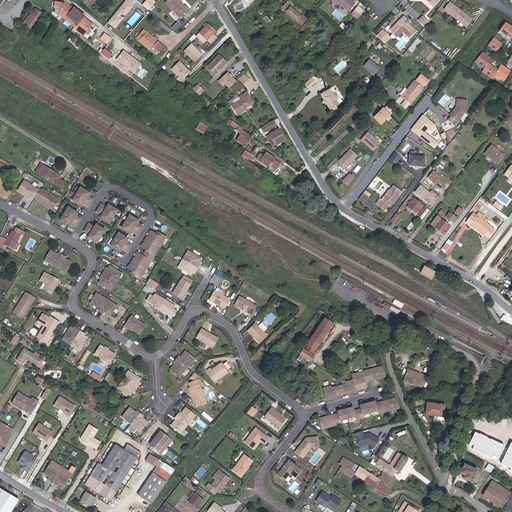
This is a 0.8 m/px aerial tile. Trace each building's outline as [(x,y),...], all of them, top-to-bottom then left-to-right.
[(125,0),(123,0),(108,23),(117,29),(133,5),(125,0)] [(146,0),(142,5),(148,10),(153,4),(149,0),(146,0)] [(185,5),(183,7),(176,0),(167,0),(165,2),(180,17),(189,9),(185,5)] [(304,14),(308,10),(296,0),(290,0),(285,0),(286,0),(288,3),(284,6),(304,24),(309,18),(304,14)] [(356,5),(349,0),(332,0),(332,6),(342,6),(349,13),(356,5)] [(439,0),(427,0),(426,1),(433,8),(440,1),(439,0)] [(451,1),(445,9),(467,27),(473,19),(451,1)] [(95,26),(89,22),(90,19),(81,12),(80,14),(68,5),(62,3),(60,9),(65,11),(63,15),(66,17),(67,16),(80,26),(78,28),(88,35),(95,26)] [(24,23),(32,30),(46,15),(40,9),(37,13),(34,11),(24,23)] [(363,12),(356,19),(359,21),(366,15),(363,12)] [(78,28),(80,26),(67,16),(66,17),(63,15),(63,17),(78,28)] [(408,23),(403,18),(399,23),(400,24),(397,26),(395,26),(389,32),(395,39),(401,33),(408,40),(415,34),(407,25),(408,23)] [(429,25),(423,19),(418,23),(425,30),(429,25)] [(176,30),(180,25),(176,22),(171,27),(176,30)] [(511,32),(511,24),(508,22),(502,30),(507,33),(510,35),(511,32)] [(198,36),(204,41),(215,30),(208,24),(198,36)] [(86,37),(88,35),(78,28),(77,31),(86,37)] [(138,40),(140,42),(148,32),(145,30),(138,40)] [(387,37),(382,31),(378,35),(384,39),(387,37)] [(166,46),(160,42),(158,43),(154,39),(155,38),(148,32),(140,42),(150,50),(152,47),(160,53),(166,46)] [(100,39),(108,44),(112,38),(104,33),(100,39)] [(410,50),(413,51),(422,40),(419,38),(410,50)] [(490,45),(498,51),(504,44),(496,38),(490,45)] [(203,57),(197,51),(196,51),(195,49),(192,46),(185,53),(196,64),(203,57)] [(105,48),(101,53),(109,59),(113,54),(105,48)] [(124,49),(116,59),(134,73),(142,63),(124,49)] [(492,58),(484,52),(477,62),(485,68),(482,71),(492,79),(495,76),(502,82),(510,72),(502,66),(498,71),(488,63),(492,58)] [(214,62),(221,68),(228,61),(221,54),(214,62)] [(363,66),(375,74),(381,67),(369,58),(363,66)] [(217,73),(221,68),(214,62),(210,66),(217,73)] [(183,82),(191,74),(181,64),(173,72),(183,82)] [(425,83),(430,77),(423,71),(418,78),(425,83)] [(229,88),(236,82),(227,73),(220,79),(224,84),(229,88)] [(305,84),(309,88),(316,81),(312,77),(305,84)] [(411,102),(424,87),(415,79),(408,88),(405,85),(399,92),(408,99),(411,102)] [(204,92),(198,86),(193,90),(200,96),(204,92)] [(333,87),(324,91),(327,98),(326,98),(327,102),(328,102),(331,108),(334,107),(335,109),(339,107),(338,105),(340,104),(333,87)] [(246,107),(255,102),(248,90),(240,95),(242,99),(233,104),(238,113),(247,108),(246,107)] [(445,107),(450,101),(450,100),(452,97),(446,92),(439,102),(445,107)] [(450,119),(457,124),(467,110),(469,98),(458,97),(457,104),(457,109),(453,115),(450,119)] [(402,105),(406,108),(411,102),(408,99),(402,105)] [(376,118),(383,125),(392,116),(385,109),(376,118)] [(195,125),(202,129),(208,121),(201,116),(195,125)] [(265,130),(277,123),(275,120),(270,123),(267,125),(263,127),(265,130)] [(238,138),(246,144),(253,135),(242,127),(240,129),(243,132),(238,138)] [(274,144),(286,138),(280,128),(268,135),(274,144)] [(381,143),(368,132),(361,140),(374,151),(381,143)] [(500,163),(506,155),(492,144),(486,152),(500,163)] [(258,156),(262,159),(268,152),(263,149),(258,156)] [(346,168),(358,156),(351,149),(339,161),(346,168)] [(271,166),(271,165),(276,159),(277,158),(268,151),(268,152),(262,159),(271,166)] [(395,152),(391,158),(397,161),(400,156),(395,152)] [(411,154),(410,165),(415,165),(424,167),(425,167),(426,157),(416,156),(416,154),(411,154)] [(271,165),(276,169),(281,163),(276,159),(271,165)] [(44,166),(39,174),(64,190),(66,185),(60,182),(63,177),(44,166)] [(435,183),(441,176),(433,170),(428,178),(435,183)] [(353,176),(348,172),(342,180),(347,184),(353,176)] [(43,191),(26,181),(20,192),(27,196),(28,195),(29,196),(29,197),(33,199),(35,196),(38,199),(43,191)] [(93,205),(98,197),(93,194),(95,191),(86,186),(76,198),(86,204),(88,201),(93,205)] [(391,190),(380,204),(387,209),(390,204),(390,203),(391,201),(394,203),(399,196),(398,195),(402,191),(395,186),(391,190)] [(434,204),(439,198),(424,186),(419,193),(434,204)] [(61,199),(44,189),(43,191),(38,199),(42,201),(42,200),(46,203),(46,204),(50,206),(50,205),(52,206),(51,207),(55,209),(61,199)] [(364,202),(369,196),(364,191),(359,198),(364,202)] [(422,215),(428,207),(415,198),(410,205),(422,215)] [(82,223),(87,215),(81,212),(83,209),(74,203),(65,216),(75,222),(77,219),(82,223)] [(114,222),(123,210),(113,204),(112,206),(106,203),(101,210),(107,214),(105,217),(114,222)] [(441,212),(445,215),(450,208),(446,206),(441,212)] [(392,218),(396,220),(401,214),(398,211),(392,218)] [(447,216),(455,222),(460,216),(458,214),(456,217),(450,212),(447,216)] [(470,216),(466,220),(483,232),(483,231),(490,237),(496,229),(483,220),(486,216),(481,212),(478,216),(475,220),(470,216)] [(139,229),(144,233),(150,225),(144,222),(146,219),(137,214),(128,226),(137,232),(139,229)] [(446,234),(452,226),(439,216),(433,224),(446,234)] [(93,234),(102,240),(111,227),(101,221),(100,224),(94,220),(90,228),(95,231),(93,234)] [(481,234),(483,232),(466,220),(465,221),(481,234)] [(137,242),(132,239),(134,236),(125,230),(116,243),(125,249),(127,246),(132,250),(137,242)] [(18,243),(19,243),(24,234),(16,231),(11,241),(3,238),(1,244),(8,247),(8,246),(15,249),(18,243)] [(134,276),(145,283),(172,239),(162,233),(160,236),(153,233),(152,236),(153,237),(148,246),(146,245),(144,249),(150,252),(146,257),(141,253),(139,256),(140,257),(134,266),(133,265),(130,269),(136,272),(134,276)] [(444,249),(448,252),(452,248),(447,244),(444,249)] [(70,260),(70,261),(67,260),(68,257),(60,253),(59,255),(56,254),(57,253),(52,251),(47,261),(69,272),(75,262),(70,260)] [(199,272),(203,265),(200,263),(201,261),(203,258),(189,251),(179,268),(193,275),(195,273),(196,271),(199,272)] [(419,273),(432,278),(435,270),(423,265),(419,273)] [(99,283),(114,294),(126,276),(111,266),(109,269),(108,271),(107,270),(101,277),(103,278),(101,280),(99,283)] [(53,294),(60,280),(46,273),(41,281),(48,284),(45,290),(53,294)] [(185,275),(172,296),(181,302),(194,280),(185,275)] [(149,278),(147,284),(157,288),(159,282),(149,278)] [(226,308),(231,298),(225,295),(226,293),(225,290),(223,294),(216,291),(211,300),(214,302),(215,300),(217,301),(216,303),(226,308)] [(11,318),(20,323),(36,297),(27,292),(11,318)] [(112,315),(117,306),(97,293),(91,303),(95,305),(95,304),(98,306),(97,308),(104,312),(105,310),(108,311),(107,312),(112,315)] [(176,307),(166,300),(155,294),(153,296),(150,294),(147,300),(156,306),(155,307),(160,310),(164,313),(165,311),(174,317),(178,311),(175,309),(176,307)] [(254,314),(259,305),(242,296),(237,305),(243,308),(244,308),(247,309),(247,311),(254,314)] [(404,304),(395,299),(392,304),(402,309),(404,304)] [(38,337),(47,342),(60,321),(51,316),(47,322),(46,321),(39,317),(34,326),(42,330),(38,337)] [(148,324),(133,316),(127,326),(130,329),(131,328),(142,334),(148,324)] [(316,355),(314,354),(334,322),(326,317),(304,354),(314,359),(316,355)] [(256,322),(249,330),(261,343),(269,335),(256,322)] [(82,349),(89,337),(84,334),(85,333),(77,328),(76,329),(71,327),(64,339),(82,349)] [(215,346),(219,336),(203,329),(198,338),(215,346)] [(15,334),(11,343),(15,345),(19,336),(15,334)] [(111,363),(117,354),(101,345),(96,354),(111,363)] [(48,368),(51,363),(29,349),(22,361),(28,364),(31,359),(48,368)] [(180,376),(196,357),(187,350),(184,353),(185,354),(183,356),(181,355),(175,361),(177,363),(174,366),(173,365),(171,369),(180,376)] [(380,368),(387,366),(384,356),(377,357),(378,362),(380,367),(380,368)] [(353,382),(358,381),(356,375),(361,374),(360,373),(380,367),(378,362),(377,357),(353,364),(354,370),(347,372),(347,374),(336,376),(335,376),(324,378),(327,390),(331,389),(331,388),(338,386),(346,384),(346,383),(353,381),(353,382)] [(501,369),(506,372),(511,364),(505,361),(501,369)] [(217,382),(231,371),(223,362),(213,369),(212,367),(209,370),(217,382)] [(407,377),(422,383),(426,371),(407,365),(404,374),(408,376),(407,377)] [(135,391),(137,392),(141,384),(140,383),(143,378),(130,370),(119,388),(132,396),(135,391)] [(99,380),(101,375),(93,371),(91,375),(99,380)] [(40,381),(46,385),(49,379),(43,376),(40,381)] [(199,378),(192,381),(194,385),(191,386),(195,396),(199,406),(209,402),(199,378)] [(46,399),(49,401),(56,391),(52,388),(46,399)] [(16,405),(25,410),(31,399),(23,394),(16,405)] [(77,406),(62,396),(56,405),(68,412),(67,414),(71,416),(77,406)] [(375,409),(376,412),(396,405),(391,396),(386,397),(386,399),(373,402),(372,399),(356,404),(357,407),(350,409),(349,406),(333,410),(335,414),(321,418),(320,416),(315,418),(319,429),(337,424),(337,421),(352,416),(353,419),(360,417),(359,413),(375,409)] [(446,398),(429,396),(428,405),(436,406),(436,409),(435,415),(444,416),(445,408),(444,408),(446,398)] [(33,413),(35,414),(40,405),(34,402),(34,400),(31,399),(25,410),(26,411),(27,409),(29,409),(28,410),(29,411),(28,412),(32,414),(33,413)] [(272,405),(264,415),(277,425),(280,426),(286,418),(274,408),(275,407),(272,405)] [(173,426),(183,433),(198,414),(188,406),(185,411),(184,413),(182,411),(176,418),(178,420),(177,422),(176,421),(173,426)] [(146,420),(143,418),(145,416),(138,411),(136,413),(133,410),(134,410),(130,407),(123,416),(143,432),(150,422),(146,420)] [(275,407),(274,408),(286,418),(287,417),(275,407)] [(0,448),(1,449),(10,435),(13,429),(2,423),(0,426),(0,448)] [(42,423),(36,432),(50,441),(56,431),(42,423)] [(100,448),(104,441),(97,437),(101,428),(93,424),(85,437),(85,440),(91,443),(92,442),(96,444),(96,445),(100,448)] [(255,425),(244,441),(253,447),(257,441),(257,440),(258,438),(259,438),(264,442),(266,442),(269,438),(269,436),(255,425)] [(378,438),(368,431),(365,432),(364,428),(354,431),(357,444),(362,443),(364,440),(373,446),(378,438)] [(4,445),(6,446),(12,438),(10,437),(14,430),(13,429),(10,435),(1,449),(2,449),(4,445)] [(153,444),(165,453),(174,440),(162,431),(153,444)] [(310,445),(318,445),(317,435),(305,435),(303,439),(304,439),(303,441),(302,441),(295,452),(302,457),(310,445)] [(256,450),(262,442),(259,440),(254,448),(256,450)] [(114,502),(144,454),(131,446),(128,451),(119,445),(106,467),(102,464),(88,485),(114,502)] [(399,468),(406,455),(397,449),(389,462),(381,458),(377,465),(383,469),(389,472),(393,465),(399,468)] [(39,457),(28,450),(20,462),(26,465),(28,467),(26,469),(30,472),(39,457)] [(253,461),(244,454),(232,470),(241,477),(246,470),(246,469),(247,468),(248,467),(253,461)] [(354,473),(386,492),(395,476),(389,472),(383,469),(379,476),(369,470),(370,468),(366,466),(365,468),(343,454),(338,462),(341,463),(339,468),(332,480),(346,488),(354,473)] [(142,495),(155,504),(179,473),(169,465),(167,466),(165,464),(166,463),(157,457),(153,462),(160,468),(162,465),(164,466),(159,472),(161,474),(159,476),(158,475),(142,495)] [(486,457),(483,463),(490,466),(493,460),(486,457)] [(295,477),(301,469),(289,460),(284,467),(283,470),(281,469),(277,475),(284,480),(289,472),(295,477)] [(464,475),(475,480),(480,468),(464,461),(461,470),(465,472),(464,475)] [(60,477),(65,468),(56,462),(50,472),(60,477)] [(330,479),(332,480),(339,468),(335,466),(333,465),(331,470),(334,472),(330,479)] [(68,474),(66,473),(68,469),(65,468),(60,477),(65,480),(68,474)] [(70,483),(76,474),(68,469),(66,473),(68,474),(65,480),(70,483)] [(219,469),(213,478),(215,480),(222,471),(219,469)] [(231,478),(222,471),(215,480),(211,486),(208,484),(206,487),(215,494),(218,490),(220,492),(224,487),(226,485),(231,478)] [(70,483),(65,480),(60,477),(50,472),(47,476),(53,479),(56,480),(54,484),(59,487),(61,484),(67,488),(70,483)] [(500,491),(502,488),(491,480),(489,483),(500,491)] [(483,492),(500,504),(508,492),(502,488),(500,491),(489,483),(483,492)] [(0,488),(0,511),(10,511),(18,499),(0,488)] [(335,507),(341,499),(331,493),(330,495),(322,490),(316,500),(325,505),(327,502),(335,507)] [(85,502),(94,507),(99,499),(90,493),(85,502)] [(192,502),(201,508),(207,501),(199,494),(192,502)] [(401,511),(417,511),(419,509),(404,501),(399,510),(401,511)] [(215,503),(209,511),(208,511),(223,511),(221,511),(223,509),(215,503)]
